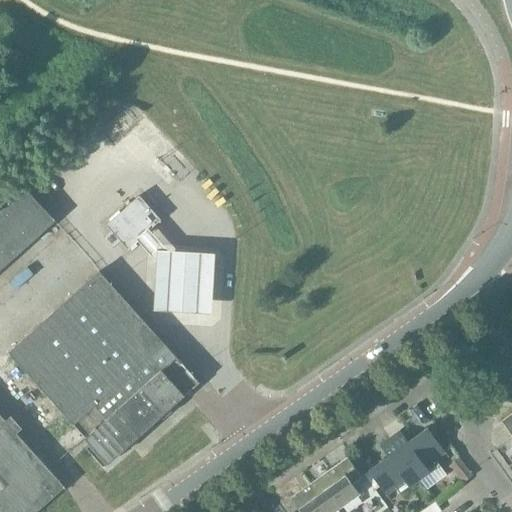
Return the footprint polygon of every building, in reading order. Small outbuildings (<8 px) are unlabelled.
[(22,185),(0,205),(0,270),(54,222),(22,185)] [(106,226),(128,250),(161,221),(139,197),(106,226)] [(158,251),(152,312),(207,317),(213,256),(158,251)] [(104,467),(108,463),(161,416),(163,419),(172,412),(169,409),(183,396),(184,397),(199,383),(99,272),(9,353),(63,413),(91,445),(87,448),(104,467)] [(30,273),(13,285),(18,291),(35,279),(30,273)] [(507,430),(511,426),(511,413),(501,421),(507,430)] [(60,482),(17,434),(22,429),(11,417),(6,422),(0,415),(0,511),(37,511),(65,487),(60,482)] [(390,439),(420,480),(439,466),(433,456),(442,449),(428,429),(409,443),(400,431),(390,439)] [(420,480),(390,439),(379,446),(388,459),(369,472),(383,492),(393,485),(400,494),(420,480)] [(332,496),(340,507),(359,493),(352,482),(361,476),(348,458),(329,472),(341,490),(332,496)] [(314,510),(315,511),(332,511),(340,507),(332,496),(341,490),(329,472),(311,484),(324,502),(314,510)] [(315,511),(314,510),(324,502),(311,484),(291,499),(300,511),(315,511)]
